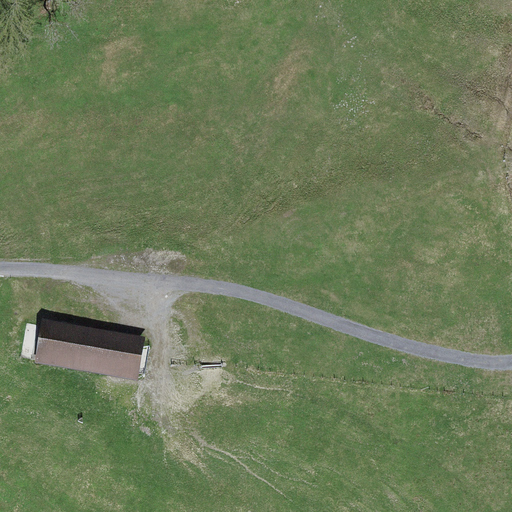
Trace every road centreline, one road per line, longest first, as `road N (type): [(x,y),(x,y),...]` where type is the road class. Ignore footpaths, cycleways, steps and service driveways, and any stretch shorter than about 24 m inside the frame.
road 1 (track): [(179,282),(454,362),(511,365)]
road 2 (track): [(179,282),(0,272)]
